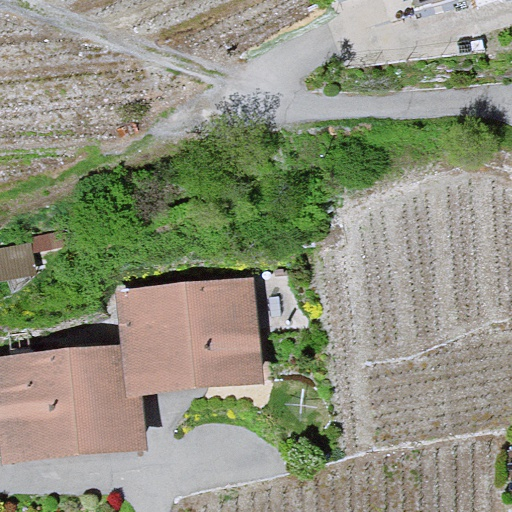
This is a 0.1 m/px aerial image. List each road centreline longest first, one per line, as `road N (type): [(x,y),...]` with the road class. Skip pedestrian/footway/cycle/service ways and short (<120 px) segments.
road 1 (track): [(0,3),(269,102),(354,112)]
road 2 (residential): [(511,96),(354,112)]
